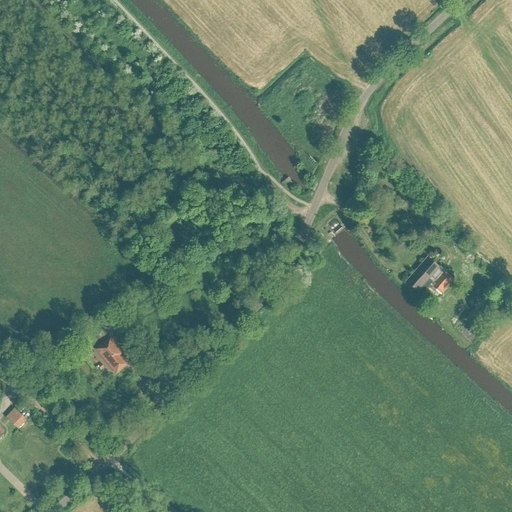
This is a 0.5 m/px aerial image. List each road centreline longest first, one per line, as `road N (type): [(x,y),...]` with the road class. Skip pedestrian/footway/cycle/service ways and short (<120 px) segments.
road 1 (unclassified): [(53,511),(267,293),(292,258),(360,102),(459,0)]
road 2 (track): [(124,241),(193,167),(234,177),(310,215)]
